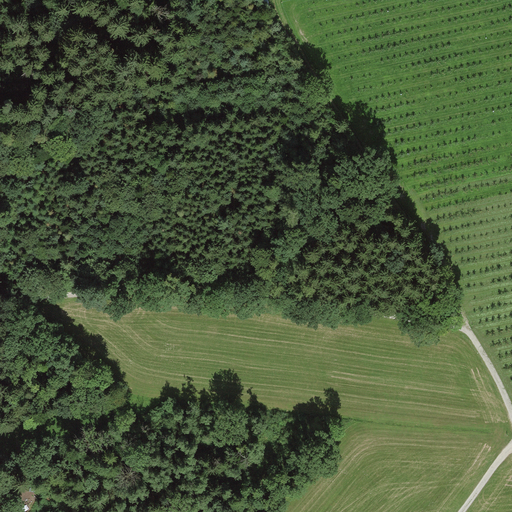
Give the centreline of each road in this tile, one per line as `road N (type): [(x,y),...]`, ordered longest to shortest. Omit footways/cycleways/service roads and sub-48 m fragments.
road 1 (track): [(0,286),(22,295),(239,292),(467,330)]
road 2 (track): [(467,330),(447,280),(289,37),(275,0)]
